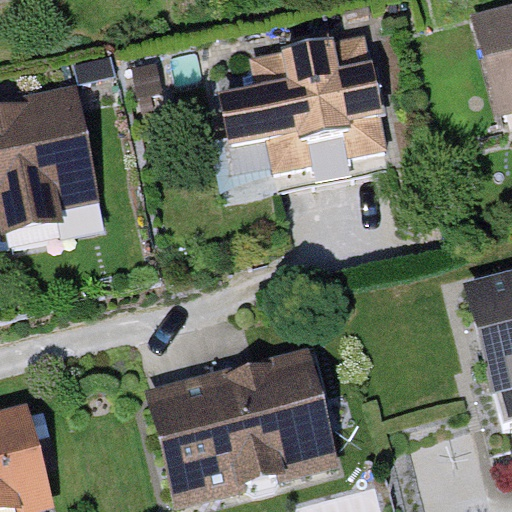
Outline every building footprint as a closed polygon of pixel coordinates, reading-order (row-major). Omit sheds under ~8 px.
[(511,18),(477,28),(501,119),(511,115),(511,18)] [(261,101),(224,108),(234,155),(270,147),(276,179),(310,172),(312,181),(355,172),(353,166),(389,159),(366,46),(254,69),(261,101)] [(52,211),(90,203),(70,104),(0,117),(0,220),(7,219),(14,253),(59,244),(52,211)] [(511,290),(470,301),(505,436),(511,433),(511,290)] [(334,472),(307,367),(153,407),(180,511),(334,472)] [(48,511),(26,424),(0,431),(0,511),(48,511)]
